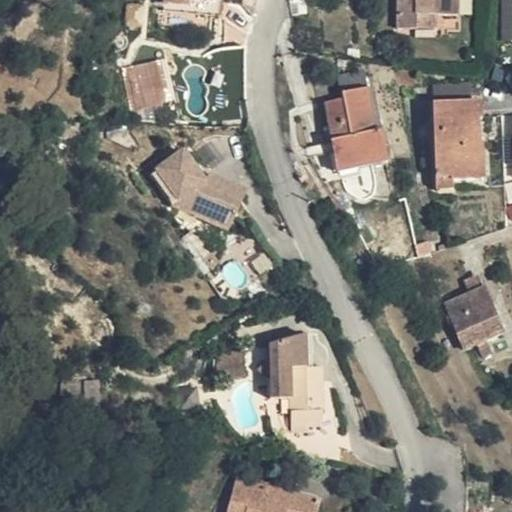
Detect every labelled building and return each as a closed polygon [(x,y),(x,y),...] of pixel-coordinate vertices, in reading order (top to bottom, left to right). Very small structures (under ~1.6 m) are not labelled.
[(163,0),(163,1),(170,2),(170,9),(220,17),(222,2),(224,2),(224,0),(163,0)] [(399,0),(399,28),(418,29),(418,16),(440,16),(460,17),(460,0),(399,0)] [(460,0),(460,17),(471,17),(471,0),(460,0)] [(511,0),(503,0),(504,40),(511,39),(511,0)] [(418,16),(418,29),(440,30),(440,16),(418,16)] [(330,55),(308,52),(318,101),(338,98),(330,55)] [(155,62),(125,70),(135,111),(166,103),(155,62)] [(395,66),(399,88),(414,85),(412,68),(395,66)] [(483,103),(482,79),(435,72),(436,104),(473,103),(483,103)] [(341,171),(387,162),(370,77),(340,82),(345,103),(328,105),(341,171)] [(473,103),(436,104),(438,190),(456,191),(456,181),(476,181),(473,103)] [(483,121),(483,103),(473,103),(476,181),(485,181),(484,146),(480,146),(479,121),(483,121)] [(504,166),(510,166),(511,166),(511,136),(503,136),(504,166)] [(239,226),(243,224),(253,196),(217,177),(213,181),(189,155),(184,160),(205,203),(212,217),(239,226)] [(205,203),(184,160),(161,180),(188,208),(212,217),(205,203)] [(212,217),(188,208),(208,228),(221,233),(212,217)] [(221,233),(239,226),(212,217),(221,233)] [(242,227),(239,226),(221,233),(239,239),(242,227)] [(465,282),(467,287),(482,280),(480,276),(465,282)] [(482,280),(467,287),(471,297),(449,305),(466,350),(478,344),(484,357),(492,352),(488,340),(503,334),(482,280)] [(307,337),(269,346),(271,399),(291,399),(292,434),(309,434),(309,428),(324,428),(322,369),(308,368),(307,337)] [(222,379),(244,378),(242,351),(220,352),(222,379)] [(317,511),(320,503),(237,480),(227,511),(317,511)]
